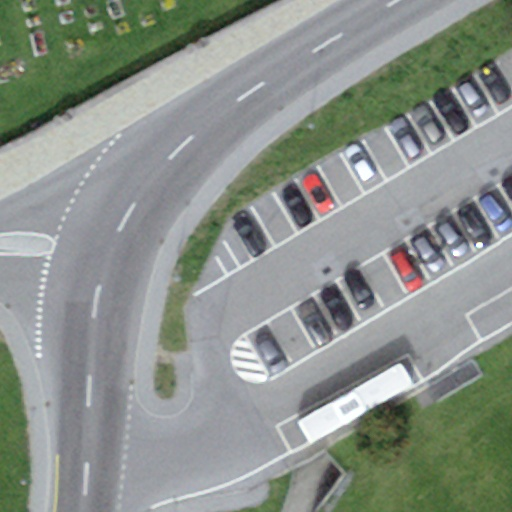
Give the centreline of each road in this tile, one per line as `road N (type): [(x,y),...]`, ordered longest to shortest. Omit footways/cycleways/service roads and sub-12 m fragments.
road 1 (primary): [(107,250),(147,182),(200,128),(392,0)]
road 2 (primary): [(107,250),(91,328),(82,511)]
